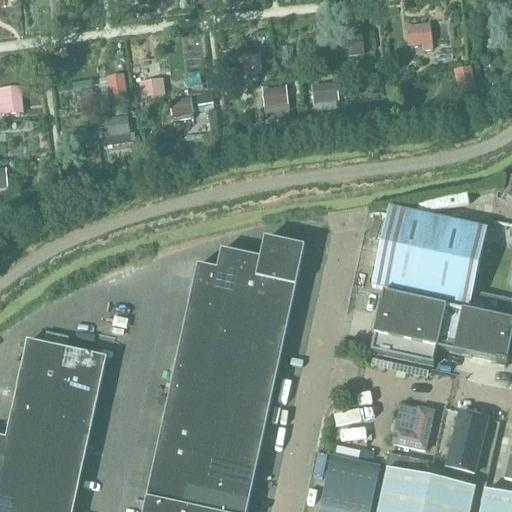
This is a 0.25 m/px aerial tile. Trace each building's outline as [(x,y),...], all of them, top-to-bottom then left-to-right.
[(422,52),(434,51),(433,24),(407,24),(408,45),(422,45),(422,52)] [(205,77),(205,36),(186,36),(186,77),(205,77)] [(363,37),(347,39),(349,61),(365,59),(363,37)] [(461,92),(477,88),(472,67),(456,70),(461,92)] [(107,77),(109,101),(128,99),(125,75),(107,77)] [(141,83),(144,100),(167,96),(164,79),(141,83)] [(313,85),(314,103),(341,101),(339,82),(313,85)] [(0,116),(26,113),(23,86),(0,89),(0,116)] [(267,115),(292,112),(288,86),(264,89),(267,115)] [(173,100),(174,117),(195,116),(194,98),(173,100)] [(97,120),(100,146),(132,143),(130,117),(97,120)] [(0,189),(9,189),(8,169),(0,169),(0,189)] [(388,211),(371,289),(469,310),(486,232),(388,211)] [(264,241),(259,261),(260,261),(256,282),(296,291),(304,251),(264,241)] [(220,253),(216,272),(216,273),(236,278),(256,282),(260,261),(259,261),(220,253)] [(197,268),(192,289),(232,297),(236,278),(216,273),(216,272),(197,268)] [(236,278),(232,297),(291,310),(296,291),(256,282),(236,278)] [(192,289),(188,308),(228,317),(232,297),(192,289)] [(474,295),(472,307),(483,310),(485,297),(474,295)] [(232,297),(228,317),(287,330),(291,310),(232,297)] [(511,339),(511,324),(382,297),(370,355),(432,368),(436,352),(506,367),(511,339)] [(188,308),(184,328),(223,336),(228,317),(188,308)] [(228,317),(223,336),(283,349),(287,330),(228,317)] [(184,328),(179,347),(219,356),(223,336),(184,328)] [(223,336),(219,356),(279,369),(283,349),(223,336)] [(27,344),(22,365),(62,374),(66,353),(27,344)] [(179,347),(171,386),(211,395),(219,356),(179,347)] [(106,362),(66,353),(62,374),(102,382),(106,362)] [(219,356),(211,395),(270,408),(279,369),(219,356)] [(22,365),(18,384),(58,393),(62,374),(22,365)] [(62,374),(58,393),(98,402),(102,382),(62,374)] [(18,384),(14,404),(53,413),(58,393),(18,384)] [(171,386),(162,425),(202,434),(211,395),(171,386)] [(58,393),(53,413),(93,421),(98,402),(58,393)] [(211,395),(202,434),(262,447),(270,408),(211,395)] [(14,404),(9,423),(49,432),(53,413),(14,404)] [(435,414),(398,407),(390,448),(426,456),(435,414)] [(53,413),(49,432),(89,441),(93,421),(53,413)] [(9,423),(5,442),(6,442),(2,462),(81,480),(89,441),(49,432),(9,423)] [(162,425),(158,445),(198,454),(202,434),(162,425)] [(464,477),(474,434),(457,430),(452,452),(434,449),(429,469),(464,477)] [(202,434),(198,454),(257,467),(262,447),(202,434)] [(511,443),(503,482),(511,484),(511,443)] [(158,445),(154,464),(194,473),(198,454),(158,445)] [(198,454),(194,473),(253,486),(257,467),(198,454)] [(385,467),(397,470),(425,476),(428,465),(387,456),(385,467)] [(319,511),(370,511),(380,471),(331,460),(322,499),(319,511)] [(2,462),(0,469),(0,503),(13,506),(32,510),(40,511),(73,511),(81,480),(2,462)] [(154,464),(149,484),(189,493),(194,473),(154,464)] [(377,511),(469,511),(474,491),(386,472),(377,511)] [(194,473),(189,493),(249,506),(253,486),(194,473)] [(149,484),(145,504),(183,511),(185,511),(189,493),(149,484)] [(189,493),(185,511),(247,511),(249,506),(189,493)] [(480,511),(511,511),(511,499),(484,493),(480,511)] [(11,511),(13,506),(0,503),(0,511),(11,511)]
